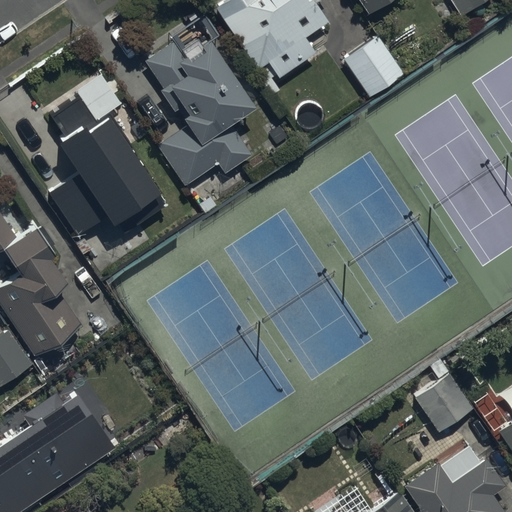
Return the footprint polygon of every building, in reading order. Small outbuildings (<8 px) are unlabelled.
[(308,0),(215,0),(213,2),(225,20),(260,74),(270,67),(280,82),(317,57),(307,43),(328,29),(308,0)] [(356,0),(369,19),(397,0),(356,0)] [(448,0),(461,18),(487,0),(448,0)] [(375,33),(341,55),(367,95),(401,72),(375,33)] [(212,49),(188,65),(173,44),(147,61),(161,83),(190,126),(158,147),(184,186),(217,165),(225,177),(252,159),(244,147),(232,130),(255,115),(212,49)] [(112,222),(121,236),(167,205),(108,116),(98,123),(78,93),(48,112),(69,142),(62,147),(78,170),(46,191),(81,243),(112,222)] [(0,214),(0,249),(16,239),(0,214)] [(81,329),(58,295),(67,289),(53,268),(60,263),(37,229),(3,251),(19,275),(0,287),(0,307),(12,325),(35,360),(81,329)] [(0,331),(0,389),(32,369),(5,328),(0,331)] [(412,395),(437,433),(469,411),(445,374),(412,395)] [(0,511),(22,511),(116,449),(79,395),(65,404),(57,394),(23,417),(30,428),(0,448),(0,511)] [(511,425),(498,434),(511,455),(511,425)] [(472,476),(454,489),(439,466),(407,487),(421,510),(422,511),(495,511),(491,505),(508,494),(489,465),(472,476)] [(409,511),(397,492),(366,511),(409,511)]
